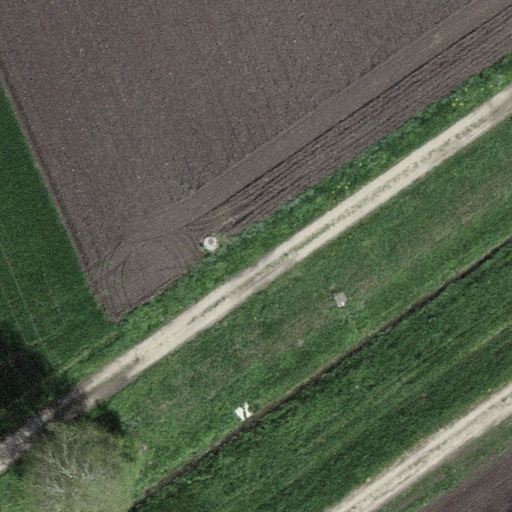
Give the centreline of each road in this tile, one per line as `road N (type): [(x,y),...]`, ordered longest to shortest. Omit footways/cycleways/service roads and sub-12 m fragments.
road 1 (track): [(0,483),(511,124)]
road 2 (track): [(355,511),(511,401)]
